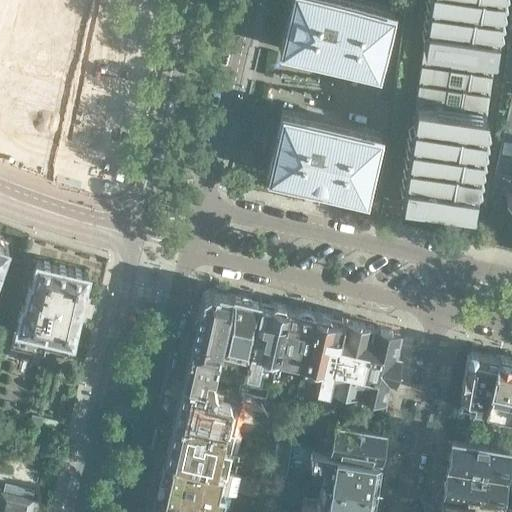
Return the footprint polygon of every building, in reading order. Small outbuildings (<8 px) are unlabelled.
[(277,48),(377,70),(392,6),(367,0),(287,0),(286,9),(292,10),(289,22),(283,21),(281,31),(277,48)] [(428,0),(401,200),(471,209),(499,0),(428,0)] [(511,95),(494,169),(511,173),(511,95)] [(365,194),(379,130),(280,107),(265,172),(365,194)] [(89,313),(92,302),(92,301),(87,300),(88,296),(82,294),(87,270),(35,258),(30,279),(28,279),(23,302),(21,302),(11,344),(42,352),(44,346),(67,351),(70,339),(71,339),(77,315),(83,317),(84,312),(89,313)] [(209,386),(216,356),(230,293),(209,288),(201,292),(181,379),(209,386)] [(244,362),(258,299),(230,293),(216,356),(244,362)] [(274,360),(286,306),(258,299),(244,362),(243,367),(257,370),(260,357),(263,361),(270,362),(274,360)] [(301,369),(314,312),(286,306),(274,360),(270,375),(283,378),(285,368),(300,372),(301,369)] [(356,389),(370,325),(343,318),(342,318),(314,312),(301,369),(302,370),(302,371),(303,371),(305,374),(310,375),(313,374),(314,374),(315,372),(317,373),(315,385),(326,388),(327,382),(356,389)] [(392,378),(398,352),(394,351),(398,331),(370,325),(356,389),(384,395),(388,377),(392,378)] [(484,407),(496,354),(470,348),(466,350),(458,401),(484,407)] [(511,413),(511,407),(511,357),(496,354),(484,407),(511,413)] [(233,391),(209,386),(181,379),(173,418),(229,430),(234,432),(239,411),(229,409),(233,391)] [(225,448),(229,430),(173,418),(164,457),(226,471),(231,449),(225,448)] [(367,425),(350,422),(336,420),(335,421),(328,419),(326,431),(334,432),(331,450),(376,457),(377,456),(382,428),(367,425)] [(505,473),(509,445),(453,436),(453,439),(451,440),(450,446),(451,447),(451,452),(449,453),(448,459),(449,461),(449,464),(505,473)] [(53,456),(55,444),(44,442),(41,453),(53,456)] [(372,489),(377,457),(376,457),(331,450),(311,446),(309,459),(320,461),(323,465),(320,480),(372,489)] [(227,495),(233,472),(226,471),(164,457),(154,499),(210,511),(218,511),(222,494),(227,495)] [(500,503),(505,473),(449,464),(448,467),(446,468),(445,474),(447,476),(446,481),(444,482),(443,488),(444,489),(444,494),(500,503)] [(313,511),(368,511),(372,489),(320,480),(318,496),(314,499),(302,497),(300,510),(313,511)] [(0,511),(28,511),(31,499),(1,492),(0,497),(0,511)] [(509,505),(507,504),(500,503),(444,494),(442,494),(439,511),(511,511),(511,509),(511,508),(510,507),(509,505)] [(210,511),(154,499),(151,511),(210,511)]
